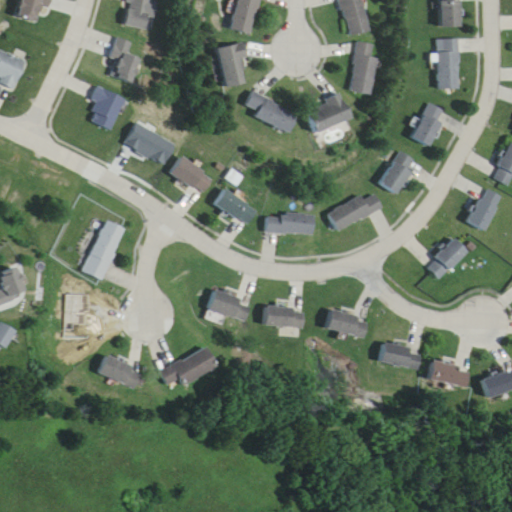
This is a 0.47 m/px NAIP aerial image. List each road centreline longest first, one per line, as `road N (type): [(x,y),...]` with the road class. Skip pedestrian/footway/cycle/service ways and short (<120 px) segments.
road 1 (residential): [(495,0),(498,66),(483,115),(424,210),(394,234),(336,258),(255,256),(0,108)]
road 2 (residential): [(366,247),(414,301),(485,312)]
road 3 (residential): [(33,123),(85,0)]
